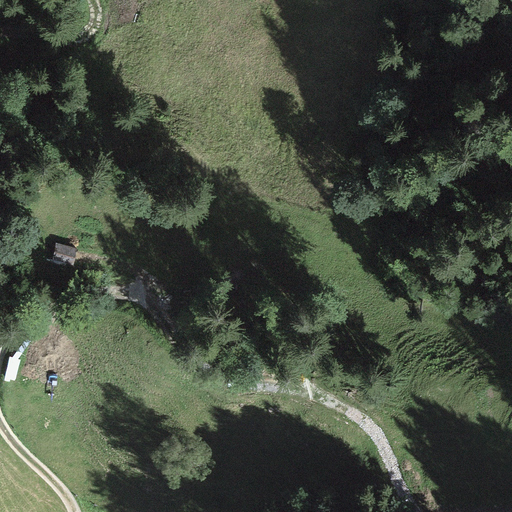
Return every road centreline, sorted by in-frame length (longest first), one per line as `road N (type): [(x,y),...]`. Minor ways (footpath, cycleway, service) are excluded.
road 1 (track): [(0,351),(25,327),(67,307),(105,294),(139,295),(190,361),(211,374),(320,397),(355,414),(390,463),(399,511)]
road 2 (track): [(0,34),(55,44),(86,34),(87,0)]
